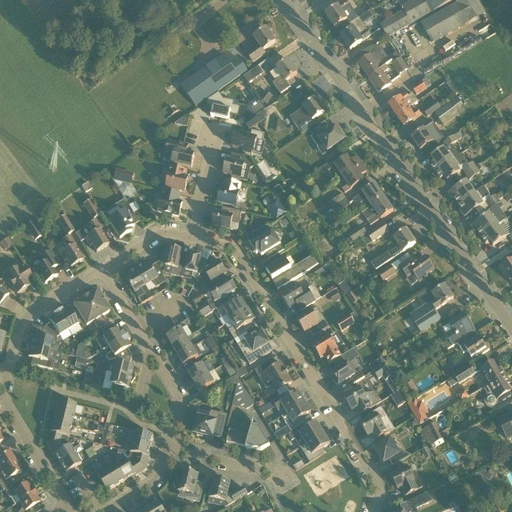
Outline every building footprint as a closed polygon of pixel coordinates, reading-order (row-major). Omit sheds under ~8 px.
[(411,0),(400,6),(404,12),(411,26),(456,0),(411,0)] [(350,25),(359,19),(346,1),(326,15),(335,29),(347,21),(350,25)] [(468,25),(457,5),(422,25),(432,44),(468,25)] [(411,26),(404,12),(380,26),(387,39),(411,26)] [(359,19),(350,25),(352,29),(341,37),(350,51),(362,42),(371,36),(359,19)] [(266,30),(261,33),(255,24),(246,30),(253,39),(254,39),(259,46),(247,55),(253,63),(265,54),(263,52),(276,43),(266,30)] [(386,67),(391,63),(392,63),(389,58),(383,62),(376,52),(359,63),(369,78),(386,67)] [(196,108),(247,72),(239,60),(231,66),(224,56),(181,87),(196,108)] [(391,63),(392,65),(399,76),(408,71),(401,60),(399,58),(392,63),(391,63)] [(270,74),(276,82),(273,84),(281,96),(291,89),(286,82),(297,74),(288,61),(277,69),(270,74)] [(386,67),(369,78),(379,93),(391,85),(383,74),(389,70),(386,67)] [(253,81),(249,74),(244,78),(248,84),(253,81)] [(427,79),(422,82),(412,88),(416,96),(427,89),(432,86),(427,79)] [(447,85),(454,96),(458,93),(451,82),(447,85)] [(290,94),(294,100),(307,90),(303,84),(290,94)] [(264,91),(260,100),(268,104),(273,95),(264,91)] [(235,103),(223,100),(219,93),(204,103),(209,110),(212,111),(211,118),(228,122),(230,116),(238,118),(241,108),(234,107),(235,103)] [(389,106),(396,117),(409,109),(418,102),(412,94),(408,97),(406,94),(389,106)] [(457,99),(435,114),(444,127),(459,117),(455,112),(463,106),(457,99)] [(315,100),(303,108),(304,109),(290,118),(299,130),(312,121),(313,122),(325,113),(315,100)] [(436,102),(433,105),(423,112),(428,118),(437,111),(441,109),(436,102)] [(257,117),(251,109),(247,108),(244,119),(251,121),(255,118),(257,117)] [(409,109),(396,117),(404,128),(416,120),(421,116),(418,111),(412,114),(409,109)] [(255,118),(248,124),(252,130),(259,124),(255,118)] [(175,125),(187,129),(189,121),(183,120),(175,125)] [(340,135),(338,133),(337,134),(335,131),(336,130),(335,129),(334,130),(329,124),(317,132),(318,133),(311,139),(319,150),(324,146),(328,152),(338,145),(339,146),(346,141),(341,134),(340,135)] [(412,139),(420,152),(433,143),(428,136),(436,130),(432,124),(424,130),(412,139)] [(233,147),(232,148),(244,151),(243,153),(251,156),(252,154),(254,154),(257,142),(263,143),(265,136),(252,132),(250,139),(239,136),(238,140),(235,139),(235,140),(233,140),(231,147),(233,147)] [(435,173),(459,156),(453,148),(450,150),(448,146),(451,144),(452,146),(463,138),(460,132),(443,144),(447,149),(445,151),(444,149),(431,158),(435,163),(431,166),(435,173)] [(188,147),(183,146),(169,143),(166,154),(174,156),(172,164),(192,169),(194,156),(187,154),(188,147)] [(251,162),(249,159),(232,154),(230,161),(229,161),(228,164),(226,164),(224,175),(232,177),(232,179),(241,181),(245,165),(251,162)] [(448,182),(460,173),(457,168),(466,162),(461,155),(460,157),(459,156),(435,173),(440,180),(444,177),(448,182)] [(335,166),(343,178),(361,166),(357,159),(350,163),(347,158),(335,166)] [(476,169),(473,163),(469,166),(462,171),(466,176),(476,169)] [(329,164),(317,171),(321,177),(332,170),(329,164)] [(361,166),(343,178),(348,186),(342,190),(345,194),(352,190),(363,182),(360,177),(366,173),(361,166)] [(186,178),(187,171),(170,167),(168,175),(170,175),(166,189),(185,194),(188,179),(186,178)] [(480,174),(479,172),(476,169),(466,176),(470,181),(480,174)] [(239,193),(241,186),(224,182),(222,190),(221,190),(218,204),(236,208),(239,193)] [(453,198),(458,205),(475,194),(467,182),(448,195),(451,200),(453,198)] [(88,183),(82,187),(86,194),(93,190),(88,183)] [(372,207),(384,199),(375,185),(363,194),(353,201),(357,207),(367,200),(372,207)] [(277,197),(283,192),(279,186),(272,191),(277,197)] [(483,205),(480,201),(487,196),(482,189),(475,194),(458,205),(463,212),(461,214),(464,219),(483,205)] [(179,218),(182,204),(179,203),(180,196),(164,193),(163,199),(161,199),(158,213),(165,215),(165,216),(172,218),(172,216),(179,218)] [(495,196),(491,199),(485,203),(489,208),(499,201),(505,197),(502,193),(496,197),(495,196)] [(332,210),(346,200),(343,195),(329,204),(332,210)] [(393,212),(384,199),(372,207),(361,214),(370,228),(381,221),(393,212)] [(350,206),(346,200),(332,210),(336,215),(350,206)] [(83,205),(84,207),(92,221),(99,216),(90,201),(83,205)] [(279,201),(268,208),(276,221),(287,215),(279,201)] [(113,211),(116,216),(108,221),(120,239),(131,232),(130,229),(134,227),(132,224),(137,221),(126,203),(113,211)] [(481,238),(498,226),(506,220),(500,210),(503,208),(500,204),(488,212),(490,215),(477,224),(470,228),(473,233),(476,231),(481,238)] [(239,226),(242,213),(223,209),(221,215),(216,213),(212,227),(221,229),(220,230),(228,232),(228,230),(230,231),(232,224),(239,226)] [(58,221),(59,224),(67,236),(74,232),(64,217),(58,221)] [(33,222),(26,227),(35,243),(43,238),(33,222)] [(92,236),(85,240),(90,248),(92,246),(96,254),(108,246),(100,232),(101,231),(95,222),(86,227),(92,236)] [(384,224),(368,236),(362,240),(367,247),(373,243),(389,232),(384,224)] [(498,226),(481,238),(486,245),(490,243),(493,247),(506,238),(498,226)] [(354,244),(367,235),(362,228),(349,237),(354,244)] [(380,258),(371,264),(377,272),(404,253),(416,245),(406,231),(394,240),(400,247),(389,254),(389,253),(380,258)] [(281,242),(281,240),(281,238),(279,235),(277,234),(276,234),(274,235),(272,232),(265,236),(264,235),(256,240),(257,241),(250,246),(251,247),(250,248),(254,254),(255,253),(256,255),(259,253),(262,257),(265,255),(269,261),(284,252),(281,246),(279,243),(281,242)] [(66,252),(59,256),(64,263),(66,262),(71,269),(83,262),(74,247),(75,246),(70,237),(61,243),(66,252)] [(8,239),(0,244),(0,249),(2,248),(4,252),(12,246),(8,239)] [(182,279),(185,267),(179,266),(182,252),(181,252),(180,250),(177,249),(175,251),(170,250),(166,267),(164,275),(182,279)] [(53,270),(59,267),(59,266),(51,252),(38,260),(42,266),(33,271),(38,279),(41,278),(45,285),(57,277),(53,270)] [(193,274),(192,278),(198,281),(207,264),(201,260),(201,257),(197,256),(198,254),(192,253),(192,255),(190,254),(186,272),(193,274)] [(412,259),(400,267),(409,281),(415,277),(420,283),(427,278),(426,277),(434,271),(425,258),(416,264),(412,259)] [(306,264),(310,271),(318,266),(314,259),(306,264)] [(511,259),(501,267),(509,278),(511,275),(511,259)] [(278,278),(284,287),(295,280),(290,271),(291,270),(285,260),(266,271),(273,282),(278,278)] [(149,265),(137,272),(146,287),(151,284),(156,289),(165,284),(159,263),(151,268),(149,265)] [(223,272),(224,271),(219,264),(213,268),(211,266),(208,271),(205,273),(208,278),(205,285),(210,293),(225,284),(222,278),(225,276),(223,272)] [(11,291),(14,289),(17,295),(29,287),(28,284),(33,281),(25,267),(19,270),(18,269),(6,276),(9,282),(7,284),(11,291)] [(320,267),(312,272),(316,279),(325,274),(320,267)] [(378,276),(383,284),(396,275),(391,267),(378,276)] [(153,299),(146,287),(137,272),(126,279),(135,293),(141,290),(144,296),(139,299),(142,305),(153,299)] [(213,312),(216,311),(224,306),(221,301),(236,291),(234,287),(235,286),(232,281),(231,282),(230,281),(225,284),(210,293),(213,300),(207,303),(213,312)] [(339,287),(343,294),(349,290),(344,283),(343,284),(339,287)] [(0,303),(8,295),(0,286),(0,303)] [(296,288),(295,286),(288,291),(289,293),(282,297),(290,309),(297,305),(301,312),(315,303),(307,290),(301,294),(298,288),(296,288)] [(422,297),(428,306),(403,322),(414,339),(442,321),(436,312),(454,299),(445,287),(432,295),(430,292),(422,297)] [(333,303),(341,299),(335,289),(328,294),(333,303)] [(87,300),(86,301),(102,328),(107,325),(102,317),(109,313),(96,292),(88,297),(87,300)] [(102,328),(86,301),(84,302),(81,301),(73,306),(75,309),(83,322),(86,327),(93,323),(98,331),(102,328)] [(231,322),(249,311),(242,302),(231,308),(228,303),(224,306),(216,311),(222,320),(227,316),(231,322)] [(62,310),(57,313),(68,331),(80,324),(83,322),(75,309),(70,313),(68,309),(62,312),(62,311),(62,310)] [(330,329),(317,309),(297,321),(305,334),(308,332),(313,340),(330,329)] [(255,322),(249,311),(231,322),(235,329),(229,332),(235,341),(247,334),(244,329),(255,322)] [(51,324),(43,329),(56,339),(68,331),(57,313),(53,317),(53,316),(54,318),(49,321),(51,324)] [(351,315),(337,324),(342,333),(356,324),(351,315)] [(447,322),(440,327),(453,348),(458,345),(465,339),(462,334),(472,328),(464,315),(449,324),(447,322)] [(203,322),(198,325),(201,331),(206,328),(203,322)] [(108,348),(127,337),(124,332),(123,333),(122,334),(119,329),(115,331),(112,325),(101,332),(105,337),(102,339),(108,348)] [(55,343),(56,339),(43,329),(40,338),(33,337),(32,343),(31,342),(30,342),(27,347),(49,352),(52,342),(55,343)] [(173,348),(187,339),(181,329),(167,338),(173,348)] [(238,347),(242,354),(250,366),(271,353),(266,347),(269,345),(266,339),(267,338),(264,333),(262,333),(261,332),(246,342),(238,347)] [(130,342),(127,337),(108,348),(111,353),(105,357),(108,362),(115,360),(132,358),(127,350),(130,348),(127,342),(129,342),(130,342)] [(333,363),(341,358),(338,350),(330,337),(313,348),(321,360),(324,358),(329,365),(333,363)] [(465,339),(458,345),(463,354),(467,352),(471,359),(481,353),(482,355),(490,351),(488,348),(485,349),(479,338),(468,345),(465,339)] [(173,348),(178,357),(193,349),(187,339),(173,348)] [(219,350),(212,340),(207,343),(210,348),(213,353),(219,350)] [(78,347),(76,353),(85,348),(82,344),(78,347)] [(48,358),(49,352),(27,347),(28,353),(28,352),(30,352),(28,358),(32,359),(31,366),(52,371),(54,362),(48,358)] [(193,349),(178,357),(184,367),(199,358),(193,349)] [(346,362),(358,355),(354,350),(343,357),(346,362)] [(115,360),(112,374),(135,380),(133,374),(132,374),(133,368),(129,367),(132,358),(115,360)] [(382,360),(374,364),(377,369),(385,366),(382,360)] [(358,368),(359,363),(354,361),(348,365),(332,374),(334,378),(332,379),(336,386),(338,385),(339,386),(350,379),(354,385),(365,379),(358,368)] [(450,371),(454,378),(469,369),(465,362),(450,371)] [(236,374),(229,364),(224,367),(231,379),(236,376),(236,374)] [(483,380),(487,387),(506,377),(502,369),(497,371),(494,364),(478,373),(483,380)] [(194,384),(208,375),(202,365),(188,374),(194,384)] [(265,374),(277,393),(292,384),(281,365),(265,374)] [(393,378),(385,366),(373,373),(378,381),(382,379),(385,383),(393,378)] [(469,369),(454,378),(459,385),(475,376),(470,368),(469,369)] [(240,381),(248,376),(244,369),(236,374),(236,376),(238,379),(240,381)] [(131,384),(135,380),(112,374),(109,385),(112,386),(110,392),(123,395),(124,388),(128,389),(129,383),(131,384)] [(208,375),(194,384),(200,394),(214,385),(208,375)] [(237,385),(238,379),(236,376),(231,379),(226,382),(237,385)] [(499,402),(498,400),(509,394),(505,386),(510,384),(506,377),(487,387),(483,390),(487,397),(486,398),(484,401),(484,404),(485,406),(487,409),(490,410),(491,410),(493,410),(495,409),(497,407),(498,406),(498,404),(499,402)] [(414,394),(408,385),(403,388),(409,398),(414,394)] [(381,404),(375,394),(363,395),(359,389),(344,398),(350,409),(352,408),(353,411),(356,409),(361,416),(381,404)] [(398,407),(405,402),(398,392),(391,397),(398,407)] [(246,393),(239,398),(246,410),(254,405),(246,393)] [(287,415),(305,404),(298,394),(287,401),(284,395),(272,403),(278,413),(284,410),(287,415)] [(416,399),(407,404),(420,425),(428,420),(425,415),(429,413),(423,402),(419,404),(416,399)] [(56,412),(73,417),(76,406),(59,402),(56,412)] [(291,434),(300,428),(305,425),(302,420),(311,414),(305,404),(287,415),(290,420),(285,423),(291,434)] [(56,412),(53,423),(71,427),(73,417),(56,412)] [(198,419),(194,435),(196,436),(197,437),(202,438),(204,437),(213,440),(214,437),(221,439),(227,417),(212,413),(208,421),(198,419)] [(376,415),(360,425),(368,438),(371,435),(376,442),(394,431),(386,419),(381,422),(376,415)] [(511,415),(498,422),(507,441),(511,438),(511,415)] [(254,419),(252,427),(250,436),(230,431),(227,443),(246,448),(246,451),(261,451),(270,446),(254,419)] [(412,430),(419,426),(415,419),(408,423),(412,430)] [(71,427),(53,423),(51,433),(68,438),(71,427)] [(437,423),(421,431),(429,447),(445,439),(437,423)] [(300,428),(291,434),(288,436),(292,443),(301,437),(306,446),(324,435),(317,425),(304,433),(300,428)] [(462,436),(466,444),(480,437),(477,429),(462,436)] [(153,437),(136,432),(133,443),(151,447),(153,437)] [(49,433),(46,445),(67,442),(68,438),(51,433),(49,433)] [(304,454),(310,464),(324,456),(321,451),(330,445),(324,435),(306,446),(309,451),(304,454)] [(390,441),(375,449),(381,459),(382,458),(385,463),(389,461),(393,467),(411,456),(395,448),(394,448),(390,441)] [(69,446),(67,442),(46,445),(53,457),(54,456),(69,446)] [(148,458),(151,447),(133,443),(131,454),(148,458)] [(54,456),(60,465),(75,456),(69,446),(54,456)] [(4,457),(1,451),(0,451),(0,472),(18,462),(16,458),(13,460),(9,454),(4,457)] [(150,458),(148,458),(131,454),(130,458),(126,460),(135,476),(136,477),(147,470),(150,458)] [(81,465),(75,456),(60,465),(66,474),(81,465)] [(126,481),(135,476),(126,460),(117,466),(126,481)] [(18,462),(0,472),(0,473),(3,478),(0,481),(0,486),(3,492),(5,491),(11,487),(19,482),(16,476),(21,473),(17,467),(20,465),(18,462)] [(296,472),(302,469),(299,464),(293,467),(296,472)] [(117,466),(107,472),(117,487),(126,481),(117,466)] [(397,485),(400,490),(402,489),(406,497),(423,489),(415,473),(411,475),(407,467),(399,471),(400,473),(391,477),(396,486),(397,485)] [(117,487),(107,472),(98,477),(107,493),(117,487)] [(199,504),(204,485),(197,484),(198,476),(195,475),(195,474),(188,472),(188,473),(184,473),(182,479),(181,478),(179,486),(180,486),(179,492),(187,494),(186,501),(199,504)] [(216,480),(213,490),(211,489),(209,499),(226,503),(229,507),(247,496),(243,489),(232,496),(227,494),(230,484),(216,480)] [(11,487),(5,491),(9,499),(16,497),(19,503),(35,494),(32,489),(28,484),(14,493),(11,487)] [(37,498),(35,494),(19,503),(23,508),(19,511),(32,511),(31,509),(40,504),(36,499),(37,498)] [(427,494),(411,501),(415,510),(431,503),(427,494)]
